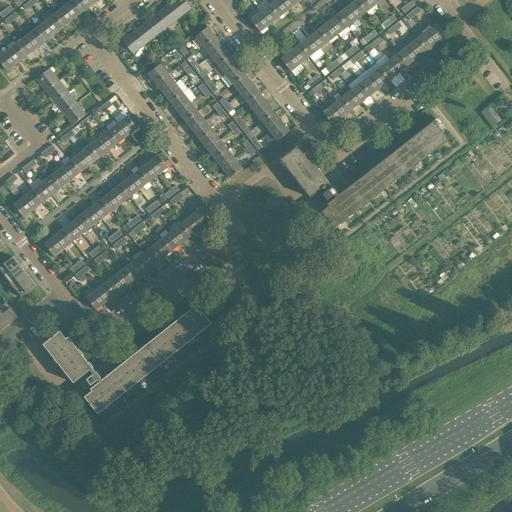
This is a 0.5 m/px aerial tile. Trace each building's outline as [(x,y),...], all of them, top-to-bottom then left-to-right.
[(73,19),(83,12),(73,0),(72,0),(64,7),(73,19)] [(88,0),(73,0),(83,12),(92,4),(88,0)] [(185,0),(174,0),(169,4),(180,17),(191,8),(185,0)] [(279,17),(289,9),(281,0),(275,0),(270,5),(279,17)] [(281,0),(289,9),(298,2),(296,0),(281,0)] [(357,0),(356,0),(347,7),(357,19),(366,12),(357,0)] [(372,0),(357,0),(366,12),(376,4),(372,0)] [(407,5),(410,9),(415,5),(412,0),(407,5)] [(29,1),(24,6),(27,10),(32,6),(29,1)] [(169,4),(158,13),(168,26),(180,17),(169,4)] [(5,9),(8,14),(14,10),(10,5),(5,9)] [(260,12),(270,24),(279,17),(270,5),(260,12)] [(401,9),(405,13),(410,9),(407,5),(401,9)] [(64,7),(54,14),(64,26),(73,19),(64,7)] [(347,7),(338,14),(347,26),(357,19),(347,7)] [(412,11),(415,16),(421,11),(417,7),(412,11)] [(0,13),(0,14),(3,18),(8,14),(5,9),(0,13)] [(412,11),(407,15),(410,20),(415,16),(412,11)] [(10,16),(14,21),(19,16),(16,12),(10,16)] [(260,32),(270,24),(260,12),(251,20),(260,32)] [(158,13),(146,22),(157,35),(168,26),(158,13)] [(54,34),(64,26),(54,14),(45,22),(54,34)] [(338,14),(329,22),(338,34),(347,26),(338,14)] [(388,19),(391,24),(396,19),(393,15),(388,19)] [(10,16),(5,20),(8,25),(14,21),(10,16)] [(382,24),(386,28),(391,24),(388,19),(382,24)] [(45,22),(35,29),(45,41),(54,34),(45,22)] [(146,22),(134,31),(145,45),(157,35),(146,22)] [(329,22),(319,29),(329,41),(338,34),(329,22)] [(393,26),(396,30),(402,26),(398,22),(393,26)] [(446,35),(437,23),(427,31),(436,43),(446,35)] [(393,26),(388,30),(391,35),(396,30),(393,26)] [(203,46),(215,37),(208,27),(196,36),(203,46)] [(35,49),(45,41),(35,29),(26,37),(35,49)] [(319,29),(310,37),(319,49),(329,41),(319,29)] [(369,34),(372,38),(378,34),(374,30),(369,34)] [(133,54),(145,45),(134,31),(123,40),(133,54)] [(417,38),(427,50),(436,43),(427,31),(417,38)] [(363,38),(367,43),(372,38),(369,34),(363,38)] [(26,37),(17,44),(26,56),(35,49),(26,37)] [(223,46),(215,37),(203,46),(211,56),(223,46)] [(310,37),(300,44),(310,56),(319,49),(310,37)] [(374,41),(377,45),(383,41),(380,37),(374,41)] [(427,50),(417,38),(408,46),(418,58),(427,50)] [(374,41),(369,45),(372,49),(377,45),(374,41)] [(17,63),(26,56),(17,44),(7,51),(17,63)] [(300,44),(291,51),(300,63),(310,56),(300,44)] [(350,49),(353,53),(359,49),(355,44),(350,49)] [(180,50),(184,55),(188,52),(184,46),(180,50)] [(230,56),(223,46),(211,56),(218,65),(230,56)] [(399,53),(408,65),(418,58),(408,46),(399,53)] [(353,53),(350,49),(345,53),(348,58),(353,53)] [(17,63),(7,51),(0,56),(0,62),(7,71),(17,63)] [(291,71),(300,63),(291,51),(281,59),(291,71)] [(364,56),(361,51),(355,56),(359,60),(364,56)] [(177,60),(182,57),(177,52),(173,55),(177,60)] [(389,60),(399,72),(408,65),(399,53),(389,60)] [(237,65),(230,56),(218,65),(225,74),(237,65)] [(355,56),(350,60),(353,64),(356,62),(359,60),(355,56)] [(331,64),(334,68),(340,64),(336,59),(331,64)] [(190,63),(194,69),(199,65),(194,60),(190,63)] [(380,68),(389,80),(399,72),(389,60),(380,68)] [(148,73),(156,83),(168,74),(160,64),(148,73)] [(325,68),(329,72),(334,68),(331,64),(325,68)] [(139,70),(135,65),(131,68),(135,74),(139,70)] [(188,74),(192,70),(188,65),(183,69),(188,74)] [(194,69),(198,74),(203,70),(199,65),(194,69)] [(245,74),(237,65),(225,74),(233,84),(245,74)] [(336,70),(340,75),(345,71),(342,66),(336,70)] [(50,68),(36,79),(45,91),(59,80),(50,68)] [(370,75),(380,87),(389,80),(380,68),(370,75)] [(196,76),(192,70),(188,74),(192,79),(196,76)] [(336,70),(331,75),(334,79),(340,75),(336,70)] [(175,83),(168,74),(156,83),(163,93),(175,83)] [(252,84),(245,74),(233,84),(240,93),(252,84)] [(312,79),(316,83),(321,79),(317,74),(312,79)] [(361,83),(370,95),(380,87),(370,75),(361,83)] [(205,82),(209,87),(214,84),(209,79),(205,82)] [(307,83),(310,87),(316,83),(312,79),(307,83)] [(68,91),(59,80),(45,91),(55,102),(68,91)] [(317,85),(321,90),(326,85),(323,81),(317,85)] [(163,93),(171,102),(183,93),(175,83),(163,93)] [(352,90),(361,102),(370,95),(361,83),(352,90)] [(203,93),(207,89),(203,84),(198,87),(203,93)] [(209,87),(213,93),(218,89),(214,84),(209,87)] [(260,93),(252,84),(240,93),(248,103),(260,93)] [(317,85),(312,90),(315,94),(321,90),(317,85)] [(211,95),(207,89),(203,93),(207,98),(211,95)] [(342,97),(352,109),(361,102),(352,90),(342,97)] [(64,114),(77,103),(68,91),(55,102),(64,114)] [(171,102),(178,112),(190,102),(183,93),(171,102)] [(267,103),(260,93),(248,103),(255,112),(267,103)] [(333,105),(342,117),(352,109),(342,97),(333,105)] [(220,101),(224,106),(228,103),(224,98),(220,101)] [(103,105),(107,109),(112,105),(109,100),(103,105)] [(178,112),(186,121),(198,112),(190,102),(178,112)] [(86,115),(77,103),(64,114),(73,125),(86,115)] [(217,111),(222,108),(217,103),(213,106),(217,111)] [(224,106),(228,112),(232,108),(228,103),(224,106)] [(275,112),(267,103),(255,112),(263,122),(275,112)] [(103,105),(102,106),(98,109),(102,113),(107,109),(103,105)] [(323,112),(332,124),(342,117),(333,105),(323,112)] [(501,120),(491,107),(484,112),(495,125),(501,120)] [(226,114),(222,108),(217,111),(222,117),(226,114)] [(186,121),(193,130),(205,121),(198,112),(186,121)] [(282,122),(275,112),(263,122),(270,131),(282,122)] [(85,120),(88,124),(93,120),(90,115),(85,120)] [(137,128),(128,116),(118,124),(127,136),(137,128)] [(234,120),(239,125),(243,122),(239,116),(234,120)] [(85,120),(79,124),(83,128),(88,124),(85,120)] [(193,130),(200,140),(213,130),(205,121),(193,130)] [(232,130),(236,127),(232,122),(228,125),(232,130)] [(239,125),(243,131),(247,127),(243,122),(239,125)] [(290,131),(282,122),(270,131),(278,141),(290,131)] [(435,123),(330,206),(322,212),(335,228),(448,139),(435,123)] [(118,124),(109,131),(118,143),(127,136),(118,124)] [(241,133),(236,127),(232,130),(236,136),(241,133)] [(75,134),(71,130),(66,134),(69,139),(75,134)] [(200,140),(208,149),(220,140),(213,130),(200,140)] [(109,150),(118,143),(109,131),(99,138),(109,150)] [(66,134),(60,138),(64,143),(69,139),(66,134)] [(249,139),(254,144),(258,141),(254,135),(249,139)] [(0,136),(0,161),(2,164),(15,154),(11,149),(7,143),(6,144),(0,136)] [(99,138),(90,146),(99,158),(109,150),(99,138)] [(208,149),(215,159),(227,149),(220,140),(208,149)] [(247,149),(251,146),(247,141),(243,144),(247,149)] [(254,144),(258,150),(262,146),(258,141),(254,144)] [(47,149),(50,153),(56,149),(52,145),(47,149)] [(90,165),(99,158),(90,146),(80,153),(90,165)] [(255,151),(251,146),(247,149),(251,155),(255,151)] [(305,153),(303,154),(297,147),(281,160),(310,197),(319,191),(322,195),(324,194),(328,200),(337,192),(339,190),(335,186),(334,187),(333,187),(329,183),(305,153)] [(47,149),(41,153),(45,158),(50,153),(47,149)] [(215,159),(223,168),(235,159),(227,149),(215,159)] [(80,153),(71,160),(80,172),(90,165),(80,153)] [(168,167),(158,155),(149,162),(158,174),(168,167)] [(242,168),(235,159),(223,168),(230,178),(242,168)] [(28,164),(31,168),(36,164),(33,160),(28,164)] [(71,180),(80,172),(71,160),(61,168),(71,180)] [(158,174),(149,162),(139,170),(149,182),(158,174)] [(28,164),(23,168),(26,172),(31,168),(28,164)] [(61,168),(52,175),(61,187),(71,180),(61,168)] [(149,182),(139,170),(130,177),(139,189),(149,182)] [(9,179),(12,183),(18,179),(14,174),(9,179)] [(52,195),(61,187),(52,175),(43,183),(52,195)] [(139,189),(130,177),(120,185),(130,197),(139,189)] [(9,179),(4,183),(7,187),(12,183),(9,179)] [(43,183),(33,190),(42,202),(52,195),(43,183)] [(130,197),(120,185),(111,192),(120,204),(130,197)] [(170,190),(173,194),(179,190),(175,186),(170,190)] [(33,209),(42,202),(33,190),(24,197),(33,209)] [(165,194),(168,198),(173,194),(170,190),(165,194)] [(120,204),(111,192),(101,199),(111,211),(120,204)] [(175,197),(179,201),(184,197),(181,192),(175,197)] [(33,209),(24,197),(14,205),(23,217),(33,209)] [(175,197),(170,201),(173,205),(179,201),(175,197)] [(111,211),(101,199),(92,207),(101,219),(111,211)] [(151,205),(155,209),(160,205),(157,200),(151,205)] [(146,209),(149,213),(155,209),(151,205),(146,209)] [(101,219),(92,207),(83,214),(92,226),(101,219)] [(157,211),(160,216),(165,211),(162,207),(157,211)] [(191,216),(200,228),(210,221),(200,209),(191,216)] [(157,211),(151,216),(154,220),(160,216),(157,211)] [(92,226),(83,214),(73,222),(82,234),(92,226)] [(132,219),(136,224),(141,220),(138,215),(132,219)] [(191,236),(200,228),(191,216),(181,224),(191,236)] [(130,228),(134,225),(136,224),(132,219),(127,224),(130,228)] [(82,234),(73,222),(64,229),(73,241),(82,234)] [(137,227),(141,231),(146,226),(143,222),(137,227)] [(172,231),(181,243),(191,236),(181,224),(172,231)] [(141,231),(137,227),(132,231),(136,235),(141,231)] [(73,241),(64,229),(54,236),(64,248),(73,241)] [(119,230),(113,234),(117,239),(122,234),(119,230)] [(172,251),(181,243),(172,231),(162,239),(172,251)] [(108,238),(111,243),(117,239),(113,234),(108,238)] [(64,248),(54,236),(44,244),(54,256),(64,248)] [(119,241),(122,245),(127,241),(124,237),(119,241)] [(153,246),(162,258),(172,251),(162,239),(153,246)] [(142,240),(136,244),(139,249),(146,245),(142,240)] [(119,241),(113,245),(117,249),(122,245),(119,241)] [(94,249),(98,253),(103,249),(100,245),(94,249)] [(153,265),(162,258),(153,246),(143,253),(153,265)] [(89,253),(93,257),(98,253),(94,249),(89,253)] [(108,256),(105,252),(100,256),(103,260),(108,256)] [(134,261),(143,273),(153,265),(143,253),(134,261)] [(100,256),(95,260),(98,264),(103,260),(100,256)] [(19,264),(13,257),(0,267),(0,270),(4,276),(19,264)] [(76,264),(79,268),(84,264),(81,260),(76,264)] [(134,280),(143,273),(134,261),(125,268),(134,280)] [(10,283),(25,271),(19,264),(4,276),(10,283)] [(70,268),(74,272),(79,268),(76,264),(70,268)] [(90,271),(86,266),(81,270),(84,275),(90,271)] [(115,275),(125,287),(134,280),(125,268),(115,275)] [(84,275),(81,270),(76,275),(79,279),(83,283),(87,279),(84,275)] [(15,290),(30,278),(25,271),(10,283),(15,290)] [(115,295),(125,287),(115,275),(106,283),(115,295)] [(15,290),(21,297),(36,286),(30,278),(15,290)] [(96,290),(106,302),(115,295),(106,283),(96,290)] [(96,310),(106,302),(96,290),(87,298),(96,310)] [(6,302),(0,306),(0,308),(11,323),(18,317),(6,302)] [(198,307),(111,377),(85,397),(98,413),(211,324),(198,307)] [(0,308),(0,323),(4,328),(11,323),(0,308)] [(66,340),(60,332),(44,345),(74,382),(90,370),(66,340)] [(97,372),(87,379),(81,384),(85,390),(91,385),(101,377),(97,372)]
